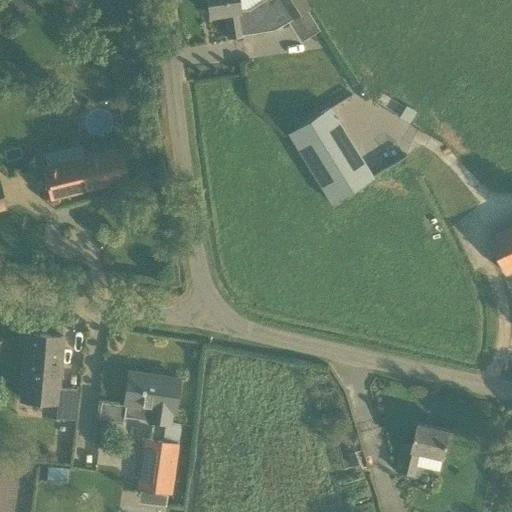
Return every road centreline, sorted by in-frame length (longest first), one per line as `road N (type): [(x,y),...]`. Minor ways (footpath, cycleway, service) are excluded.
road 1 (unclassified): [(206,321),(169,0)]
road 2 (unclassified): [(511,381),(206,321)]
road 3 (unclassified): [(206,321),(69,290),(0,285)]
